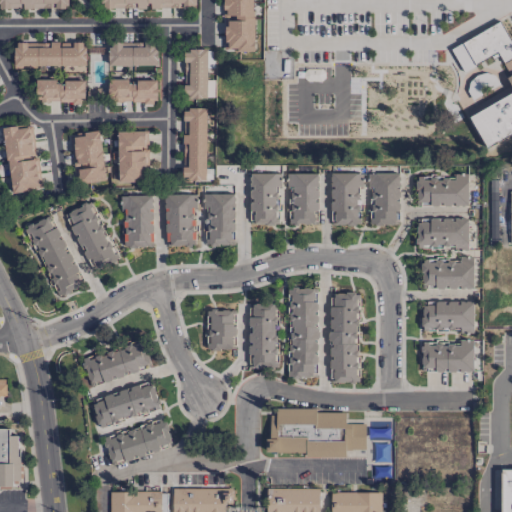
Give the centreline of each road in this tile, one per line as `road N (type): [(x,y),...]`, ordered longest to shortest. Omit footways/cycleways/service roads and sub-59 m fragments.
road 1 (residential): [(383,269),(306,262),(160,287),(27,342)]
road 2 (residential): [(466,403),(346,403),(258,391),(249,398),(246,462)]
road 3 (tertiary): [(0,290),(27,342),(52,511)]
road 4 (residential): [(0,24),(206,23)]
road 5 (residential): [(0,64),(28,112),(50,121),(167,117)]
road 6 (residential): [(167,23),(167,176)]
road 7 (residential): [(391,403),(383,269)]
road 8 (residential): [(160,287),(172,336),(205,401)]
